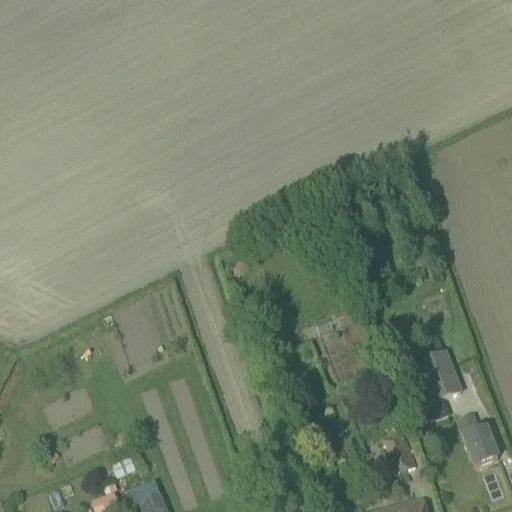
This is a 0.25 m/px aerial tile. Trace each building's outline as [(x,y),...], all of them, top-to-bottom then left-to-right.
[(350,312),(335,317),(340,329),(354,324),(350,312)] [(264,327),(271,344),(290,336),(283,319),(264,327)] [(422,368),(436,407),(463,397),(448,358),(422,368)] [(497,463),(490,444),(486,433),(479,436),(474,421),(458,427),(474,471),(497,463)] [(403,435),(381,443),(393,477),(415,470),(403,435)] [(111,469),(116,482),(134,474),(129,462),(111,469)] [(117,511),(113,498),(90,506),(92,511),(117,511)] [(163,511),(160,502),(139,510),(140,511),(163,511)]
